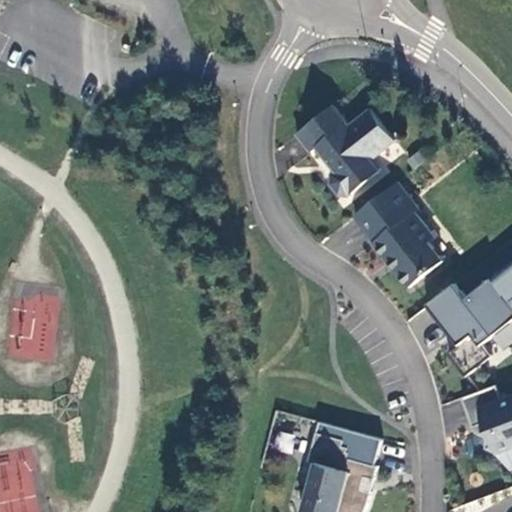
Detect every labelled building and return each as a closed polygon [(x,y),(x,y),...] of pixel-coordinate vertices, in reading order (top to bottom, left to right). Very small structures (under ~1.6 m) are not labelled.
[(333,173),(332,183),(341,194),(351,195),(383,170),(371,156),(396,137),(371,105),(350,121),(336,104),(298,133),(312,152),(319,147),(337,171),(333,173)] [(420,208),(399,182),(356,215),(377,241),(376,241),(388,257),(391,255),(399,265),(399,271),(411,287),(445,260),(431,242),(436,237),(417,212),(420,208)] [(391,255),(388,257),(399,271),(399,265),(391,255)] [(511,293),(511,262),(469,296),(457,282),(429,304),(451,332),(452,331),(461,343),(450,352),(468,375),(494,355),(484,343),(511,322),(511,297),(510,295),(511,293)] [(511,395),(504,398),(499,384),(463,397),(474,426),(486,422),(492,437),(487,448),(508,458),(511,450),(511,395)] [(370,501),(373,491),(362,488),(366,476),(376,478),(380,465),(377,464),(384,438),(321,420),(310,460),(318,462),(304,511),(364,511),(365,511),(370,501)] [(0,457),(0,511),(37,511),(31,454),(0,457)]
